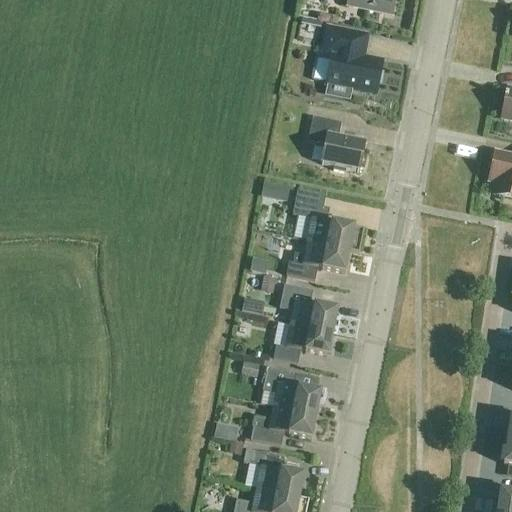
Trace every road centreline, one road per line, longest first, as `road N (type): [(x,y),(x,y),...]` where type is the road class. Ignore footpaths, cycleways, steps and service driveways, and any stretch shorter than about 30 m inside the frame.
road 1 (residential): [(338,511),(443,0)]
road 2 (residential): [(464,511),(505,235),(511,236)]
